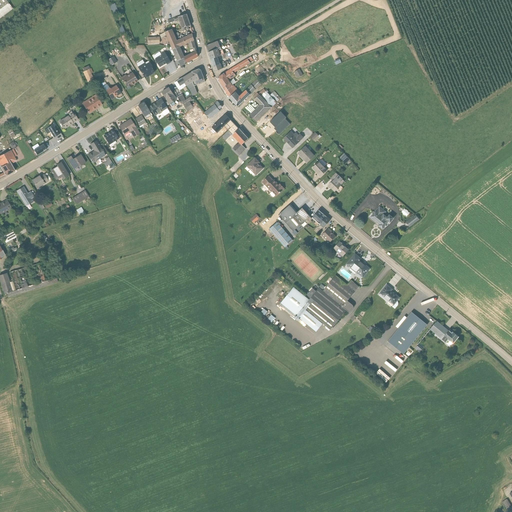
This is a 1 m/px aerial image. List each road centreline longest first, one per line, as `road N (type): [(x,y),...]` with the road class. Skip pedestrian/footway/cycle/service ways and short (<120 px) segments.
road 1 (secondary): [(511,360),(321,203),(210,77)]
road 2 (tertiary): [(0,185),(205,60)]
road 3 (track): [(37,466),(1,300)]
road 4 (unclassified): [(210,77),(339,0)]
